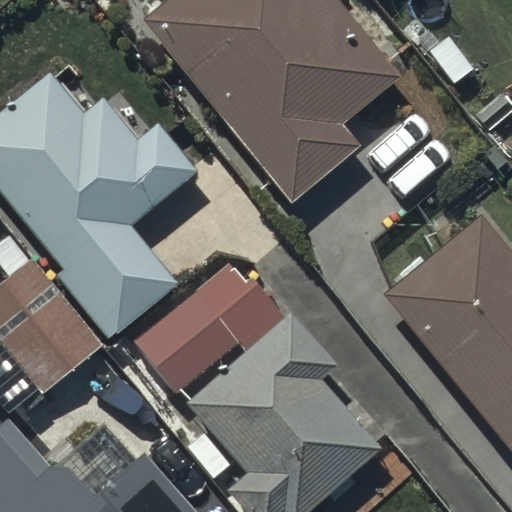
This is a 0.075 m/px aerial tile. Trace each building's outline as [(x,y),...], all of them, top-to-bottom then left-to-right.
[(166,0),(138,24),(289,205),(354,151),(335,128),(395,79),(328,0),(166,0)] [(511,98),(492,72),(490,74),(462,95),(502,144),(511,135),(511,98)] [(0,196),(60,273),(54,277),(105,343),(175,288),(128,227),(195,175),(157,126),(134,144),(101,102),(80,118),(48,77),(0,114),(0,196)] [(511,265),(477,220),(377,298),(504,460),(511,453),(511,265)] [(0,272),(6,280),(0,285),(0,348),(40,398),(102,347),(10,234),(0,241),(0,272)] [(209,440),(191,456),(238,511),(313,511),(378,453),(317,385),(334,370),(287,317),(282,321),(248,282),(243,287),(227,268),(132,346),(173,398),(235,347),(242,356),(183,407),(209,440)] [(0,428),(0,511),(185,511),(139,459),(133,465),(91,417),(38,463),(4,424),(0,428)]
